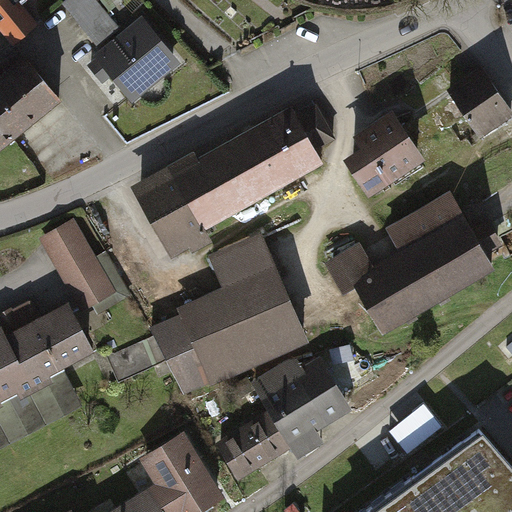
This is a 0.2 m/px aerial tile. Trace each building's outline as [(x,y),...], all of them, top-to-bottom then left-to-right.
[(11,0),(0,0),(0,39),(7,48),(34,26),(11,0)] [(58,0),(55,3),(93,51),(117,31),(96,4),(101,0),(58,0)] [(93,51),(89,55),(92,59),(84,66),(98,82),(105,76),(127,102),(174,61),(135,16),(117,31),(93,51)] [(16,56),(0,69),(0,148),(56,103),(16,56)] [(444,91),(476,141),(511,117),(479,68),(444,91)] [(164,170),(199,235),(319,171),(309,154),(330,144),(311,108),(292,118),(288,110),(192,160),(190,156),(164,170)] [(420,165),(388,113),(348,138),(358,154),(341,164),(363,200),(420,165)] [(205,247),(199,235),(164,170),(125,190),(165,264),(185,253),(187,257),(205,247)] [(355,283),(381,330),(406,316),(409,320),(417,315),(414,310),(439,296),(442,301),(450,296),(446,291),(495,263),(487,250),(499,242),(489,225),(475,233),(453,196),(391,231),(404,254),(376,270),(362,246),(334,262),(349,287),(355,283)] [(35,237),(78,312),(89,306),(95,317),(128,298),(101,251),(93,255),(70,217),(35,237)] [(208,386),(305,345),(261,236),(204,260),(218,293),(172,312),(208,386)] [(0,449),(77,411),(57,372),(90,355),(65,308),(38,321),(26,298),(0,310),(0,449)] [(99,356),(113,386),(162,364),(147,334),(99,356)] [(285,453),(292,463),(319,447),(312,436),(347,415),(313,359),(296,370),(290,359),(245,386),(262,414),(285,453)] [(427,406),(392,434),(411,458),(447,430),(427,406)] [(285,453),(262,414),(210,446),(233,484),(285,453)] [(511,511),(511,458),(482,425),(355,511),(511,511)] [(148,488),(143,491),(155,511),(205,511),(221,502),(180,435),(133,463),(148,488)] [(155,511),(143,491),(108,511),(155,511)]
